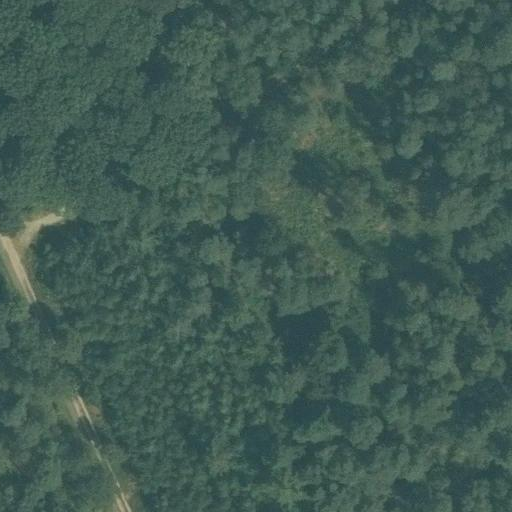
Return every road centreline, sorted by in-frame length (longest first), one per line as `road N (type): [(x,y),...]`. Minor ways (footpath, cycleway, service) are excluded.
road 1 (track): [(1,250),(138,169),(389,0)]
road 2 (track): [(0,222),(128,511)]
road 3 (track): [(368,511),(511,434)]
